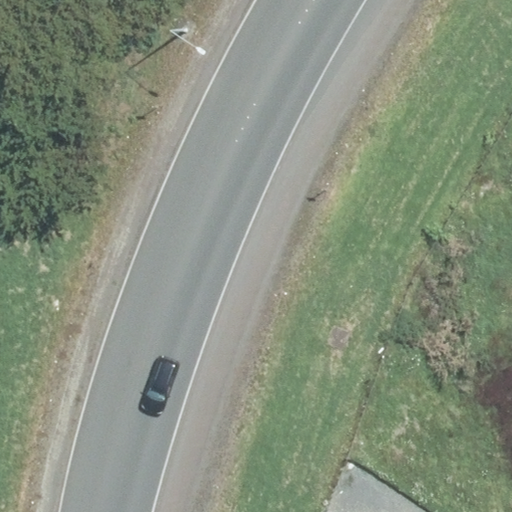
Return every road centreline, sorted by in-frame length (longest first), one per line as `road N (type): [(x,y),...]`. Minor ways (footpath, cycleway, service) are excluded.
road 1 (motorway): [(312,0),(239,139),(150,352),(101,511)]
road 2 (motorway): [(217,511),(135,0)]
road 3 (motorway): [(361,0),(443,511)]
